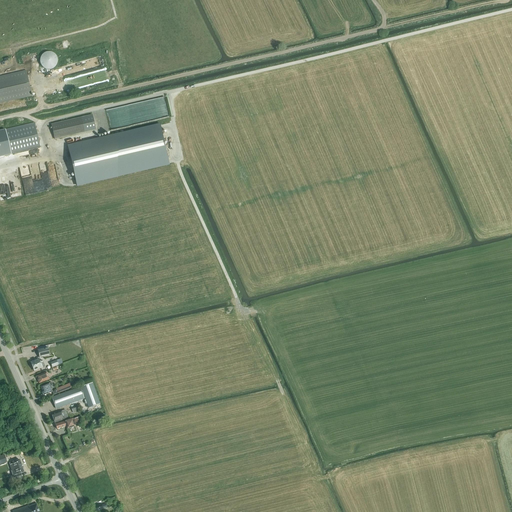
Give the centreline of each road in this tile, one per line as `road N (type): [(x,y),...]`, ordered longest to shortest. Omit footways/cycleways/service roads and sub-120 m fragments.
road 1 (track): [(41,122),(511,9)]
road 2 (track): [(42,107),(383,28),(374,0)]
road 3 (track): [(256,310),(239,306),(178,167),(166,92)]
road 4 (secondary): [(78,511),(0,339)]
road 5 (track): [(506,0),(383,28)]
